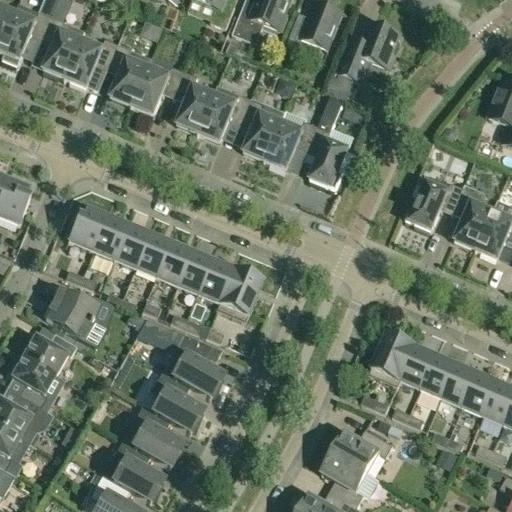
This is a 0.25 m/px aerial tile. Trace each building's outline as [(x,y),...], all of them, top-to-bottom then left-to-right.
[(121,0),(107,0),(105,8),(116,12),(121,0)] [(235,10),(224,6),(226,0),(193,0),(192,3),(216,12),(210,27),(226,33),(235,10)] [(284,19),(291,0),(260,0),(254,16),(242,12),(232,39),(249,46),(254,34),(261,37),(264,29),(279,35),(285,19),(284,19)] [(327,54),(342,17),(316,7),(307,30),(296,26),(287,48),(298,52),(302,44),(327,54)] [(18,9),(15,17),(0,52),(0,56),(4,59),(2,64),(18,71),(29,43),(41,48),(51,22),(18,9)] [(0,52),(15,17),(0,10),(0,52)] [(85,36),(64,28),(51,22),(41,48),(52,53),(43,75),(65,84),(81,44),(85,36)] [(352,44),(349,51),(338,78),(354,84),(360,87),(364,78),(368,79),(372,67),(390,74),(396,60),(391,58),(399,39),(373,29),(365,49),(352,44)] [(107,76),(118,50),(105,44),(102,53),(81,44),(65,84),(87,93),(96,71),(107,76)] [(151,63),(131,55),(118,50),(107,76),(119,80),(110,102),(132,111),(148,72),(151,63)] [(174,103),(185,77),(172,72),(168,80),(148,72),(132,111),(153,120),(162,98),(174,103)] [(198,139),(214,99),(194,91),(197,82),(185,77),(174,103),(186,108),(176,130),(198,139)] [(330,79),(323,97),(331,100),(344,106),(345,106),(354,84),(338,78),(337,82),(330,79)] [(511,83),(505,81),(496,105),(491,107),(488,115),(490,119),(489,122),(508,130),(501,147),(511,151),(511,83)] [(286,100),(291,98),(294,92),(296,88),(285,83),(282,82),(280,88),(278,90),(276,96),(286,100)] [(251,104),(238,99),(218,91),(214,99),(198,139),(220,147),(229,126),(241,130),(251,104)] [(327,146),(331,137),(344,106),(331,100),(318,132),(307,158),(319,163),(310,184),(336,195),(343,178),(339,176),(348,154),(327,146)] [(265,166),(286,115),(252,102),(251,104),(241,130),(252,135),(243,157),(265,166)] [(318,132),(306,127),(307,124),(286,115),(265,166),(286,175),(295,153),(307,158),(318,132)] [(448,145),(453,143),(455,139),(454,134),(450,131),(445,133),(442,137),(443,142),(448,145)] [(0,180),(0,202),(7,185),(8,185),(9,181),(8,181),(0,180)] [(441,214),(452,219),(463,193),(450,188),(450,189),(429,180),(416,209),(413,208),(406,224),(431,236),(441,214)] [(28,193),(8,185),(7,185),(0,202),(0,222),(18,230),(29,204),(25,202),(28,193)] [(493,216),(484,212),(485,198),(465,189),(463,193),(452,219),(464,224),(454,246),(476,255),(493,216)] [(93,256),(107,221),(86,213),(82,222),(78,220),(67,246),(93,256)] [(511,244),(511,224),(493,216),(476,255),(497,264),(507,243),(511,244)] [(114,265),(128,230),(107,221),(93,256),(114,265)] [(135,274),(149,239),(128,230),(114,265),(135,274)] [(156,283),(170,248),(149,239),(135,274),(156,283)] [(177,291),(191,257),(170,248),(156,283),(177,291)] [(198,300),(212,265),(191,257),(177,291),(198,300)] [(0,265),(0,279),(2,281),(8,271),(0,265)] [(219,309),(233,274),(212,265),(198,300),(218,308),(219,309)] [(219,309),(218,308),(215,315),(245,327),(262,286),(233,274),(219,309)] [(79,290),(82,281),(68,275),(65,284),(79,290)] [(82,281),(79,290),(93,295),(96,287),(82,281)] [(53,309),(45,323),(81,344),(89,330),(90,331),(93,326),(92,325),(97,312),(92,310),(95,303),(76,295),(73,302),(58,296),(53,309)] [(118,313),(122,304),(108,298),(104,307),(118,313)] [(118,313),(131,318),(132,318),(136,310),(122,304),(118,313)] [(156,322),(160,313),(146,307),(142,316),(156,322)] [(146,324),(132,318),(131,318),(127,325),(141,333),(146,324)] [(184,333),(188,325),(174,319),(170,327),(184,333)] [(137,340),(148,345),(155,328),(146,324),(142,331),(141,333),(139,336),(137,340)] [(188,325),(184,333),(198,339),(202,330),(188,325)] [(219,348),(223,339),(209,333),(205,342),(219,348)] [(22,362),(55,380),(67,360),(70,362),(76,351),(54,338),(48,349),(34,341),(30,349),(26,349),(22,357),(24,360),(22,362)] [(399,385),(414,351),(386,338),(368,379),(397,392),(400,386),(399,385)] [(189,392),(209,404),(210,403),(209,402),(210,400),(216,403),(223,384),(221,383),(222,382),(202,370),(212,352),(183,339),(170,362),(180,370),(174,382),(173,383),(189,392)] [(420,394),(435,360),(414,351),(399,385),(400,386),(420,394)] [(441,403),(456,369),(435,360),(420,394),(441,403)] [(55,380),(22,362),(21,364),(18,364),(13,372),(15,374),(11,382),(24,390),(18,401),(40,413),(47,402),(52,406),(63,386),(55,381),(55,380)] [(462,412),(477,378),(456,369),(441,403),(462,412)] [(173,383),(174,382),(162,376),(150,397),(160,405),(154,417),(153,417),(169,427),(189,439),(190,438),(189,437),(190,435),(196,437),(203,419),(201,418),(202,417),(182,405),(189,392),(173,383)] [(483,421),(498,387),(477,378),(462,412),(483,421)] [(504,431),(511,412),(511,392),(498,387),(483,421),(504,431)] [(389,410),(375,404),(362,398),(358,407),(385,419),(389,410)] [(0,431),(19,443),(29,449),(37,436),(44,434),(52,420),(40,413),(18,401),(12,411),(0,404),(0,431)] [(153,417),(154,417),(142,410),(130,432),(140,440),(134,451),(133,452),(149,461),(149,462),(169,474),(170,472),(169,472),(170,470),(176,472),(183,453),(181,453),(182,452),(162,440),(169,427),(153,417)] [(406,428),(410,419),(396,413),(392,422),(406,428)] [(410,419),(406,428),(420,434),(424,425),(410,419)] [(388,427),(385,435),(397,440),(400,432),(388,427)] [(29,449),(19,443),(0,431),(0,473),(4,476),(11,465),(18,469),(29,449)] [(453,433),(450,442),(455,444),(459,436),(453,433)] [(333,458),(368,478),(379,459),(386,462),(393,450),(365,435),(359,446),(345,438),(333,458)] [(445,451),(449,443),(435,436),(432,445),(445,451)] [(449,443),(445,451),(459,457),(463,449),(449,443)] [(133,452),(134,451),(122,445),(110,466),(102,480),(114,486),(113,487),(129,496),(149,508),(150,507),(149,506),(150,504),(156,507),(163,488),(161,487),(162,486),(142,474),(149,462),(149,461),(133,452)] [(490,464),(493,455),(480,449),(476,458),(490,464)] [(443,454),(436,469),(452,475),(458,460),(451,457),(443,454)] [(493,455),(490,464),(504,470),(507,461),(493,455)] [(368,478),(333,458),(322,478),(335,486),(329,497),(355,511),(357,511),(364,501),(368,503),(379,484),(368,478)] [(491,471),(487,480),(499,484),(502,476),(491,471)] [(4,476),(0,473),(0,500),(2,501),(14,481),(4,476)] [(126,511),(122,509),(129,496),(113,487),(114,486),(102,480),(90,501),(100,509),(98,511),(126,511)] [(511,511),(511,483),(507,482),(500,494),(511,500),(511,510),(510,511),(511,511)] [(355,511),(329,497),(323,508),(309,500),(302,511),(355,511)]
